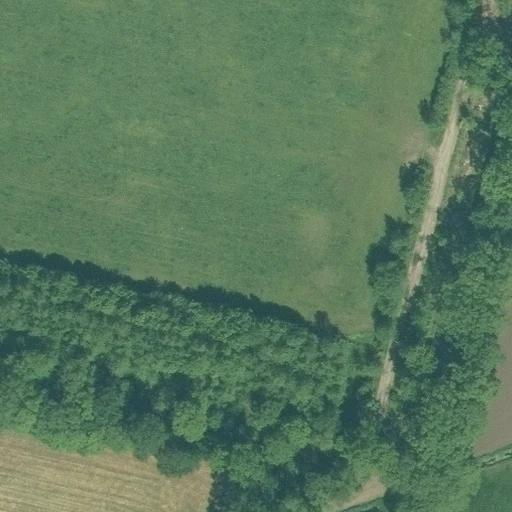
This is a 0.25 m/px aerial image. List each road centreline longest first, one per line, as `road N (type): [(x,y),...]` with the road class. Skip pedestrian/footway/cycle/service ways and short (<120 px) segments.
road 1 (track): [(386,484),(376,456),(377,411),(485,0)]
road 2 (track): [(319,511),(414,473),(430,511)]
